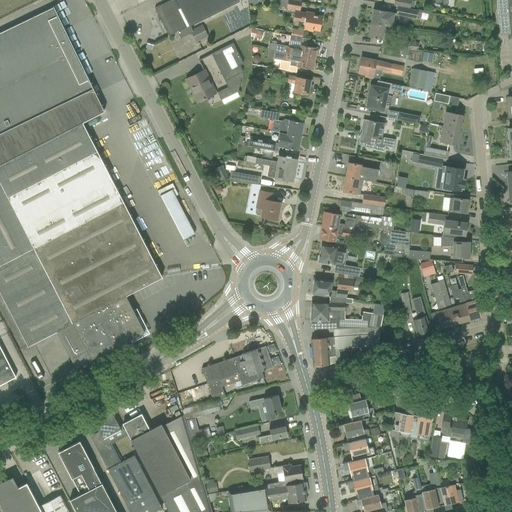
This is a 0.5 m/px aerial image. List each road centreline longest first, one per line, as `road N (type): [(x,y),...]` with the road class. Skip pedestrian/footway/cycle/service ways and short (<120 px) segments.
road 1 (unclassified): [(223,237),(100,0)]
road 2 (unknown): [(228,247),(186,258),(169,252),(113,122),(117,99),(142,80)]
road 3 (residential): [(303,235),(346,0)]
road 4 (tertiary): [(0,440),(209,326)]
road 5 (residential): [(492,325),(476,102)]
road 6 (residential): [(503,439),(463,403),(348,383),(336,370)]
road 7 (residential): [(336,370),(492,325)]
road 8 (tertiary): [(330,511),(305,381)]
